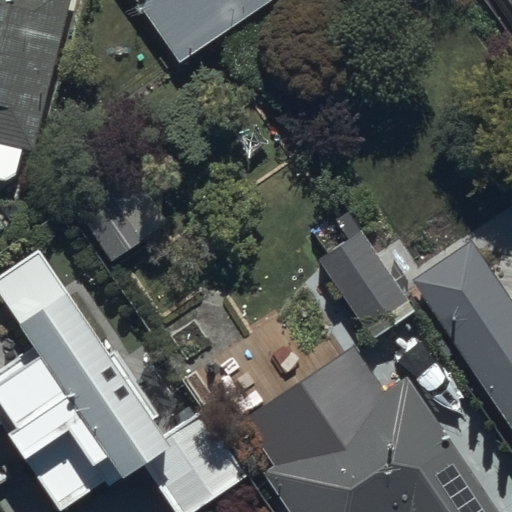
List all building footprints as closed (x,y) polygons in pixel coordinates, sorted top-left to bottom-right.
[(0,0),(0,140),(32,148),(68,0),(0,0)] [(267,0),(138,0),(179,60),(267,0)] [(71,207),(111,265),(172,224),(132,165),(71,207)] [(317,253),(369,330),(411,301),(359,225),(317,253)] [(463,352),(511,424),(511,297),(470,237),(411,277),(463,352)] [(0,426),(58,511),(64,511),(123,472),(144,458),(181,511),(194,511),(246,476),(198,406),(162,430),(35,246),(0,269),(0,293),(32,340),(0,362),(0,426)] [(258,475),(283,511),(501,511),(407,374),(386,388),(355,342),(227,429),(258,475)]
